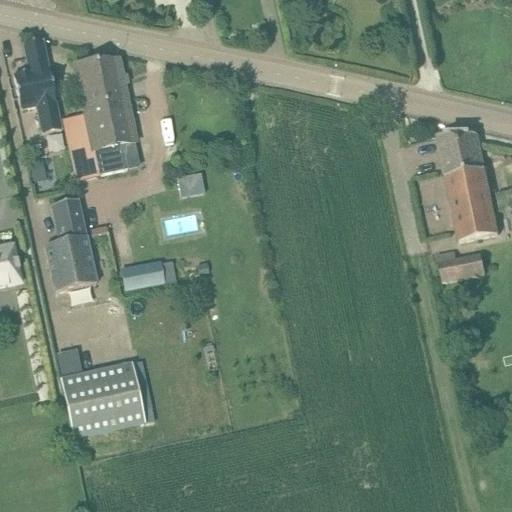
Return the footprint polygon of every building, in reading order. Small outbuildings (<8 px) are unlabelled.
[(28,74),(13,77),(18,100),(33,97),(36,109),(42,136),(61,132),(42,42),(22,46),(28,74)] [(86,117),(63,121),(76,182),(98,178),(127,172),(122,147),(134,144),(117,62),(75,66),(86,117)] [(498,237),(481,156),(477,136),(436,138),(440,157),(459,245),(498,237)] [(42,161),(30,163),(34,182),(46,180),(42,161)] [(55,295),(95,286),(97,295),(120,290),(108,234),(85,239),(77,202),(50,208),(59,245),(44,248),(55,295)] [(0,289),(20,285),(12,249),(0,251),(0,289)] [(442,285),(484,277),(478,258),(456,262),(454,254),(436,258),(442,285)] [(137,268),(120,271),(124,293),(164,286),(160,263),(137,268)] [(60,381),(73,442),(145,427),(132,365),(60,381)]
